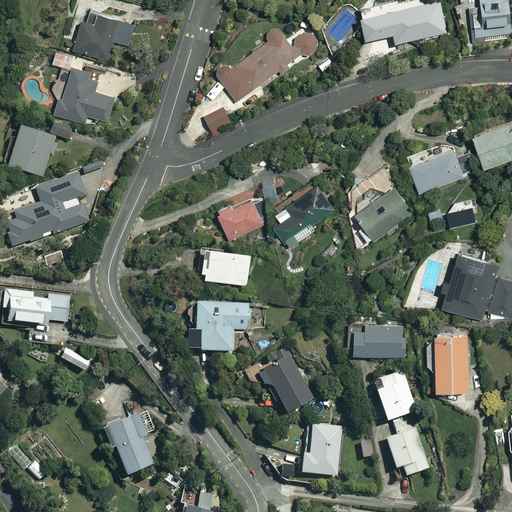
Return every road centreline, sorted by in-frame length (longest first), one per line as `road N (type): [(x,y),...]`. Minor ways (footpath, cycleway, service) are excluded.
road 1 (residential): [(155,159),(111,259),(111,295),(237,470),(258,511)]
road 2 (residential): [(511,71),(354,94),(190,163),(155,159)]
road 3 (residential): [(206,0),(155,159)]
